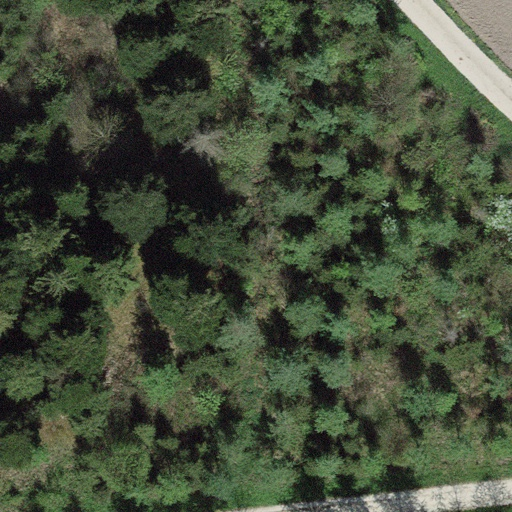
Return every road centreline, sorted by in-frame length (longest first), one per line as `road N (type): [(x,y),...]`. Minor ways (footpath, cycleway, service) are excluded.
road 1 (track): [(317,511),(511,490)]
road 2 (track): [(511,110),(405,0)]
